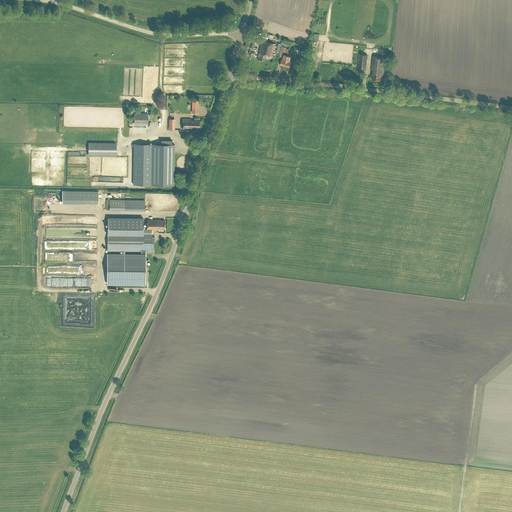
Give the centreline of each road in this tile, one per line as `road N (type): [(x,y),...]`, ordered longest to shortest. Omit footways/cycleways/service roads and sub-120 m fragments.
road 1 (unclassified): [(63,511),(165,271),(230,74)]
road 2 (unclassified): [(511,107),(230,74)]
road 3 (unclassified): [(240,35),(158,34),(42,0)]
